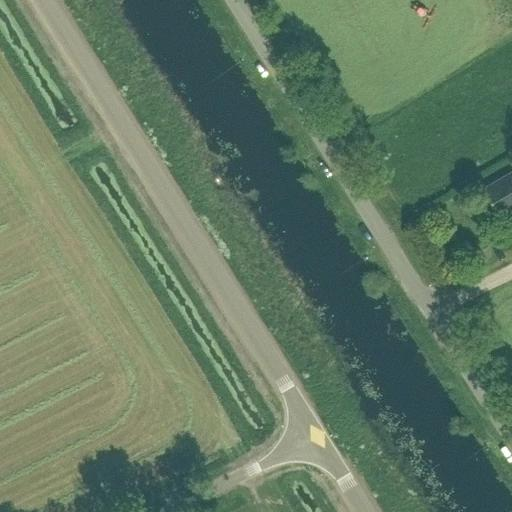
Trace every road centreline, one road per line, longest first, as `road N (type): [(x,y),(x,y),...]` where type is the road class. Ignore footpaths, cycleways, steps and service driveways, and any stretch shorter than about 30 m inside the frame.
road 1 (unclassified): [(511,437),(234,0)]
road 2 (unclassified): [(312,436),(41,0)]
road 3 (unclassified): [(161,511),(312,436)]
